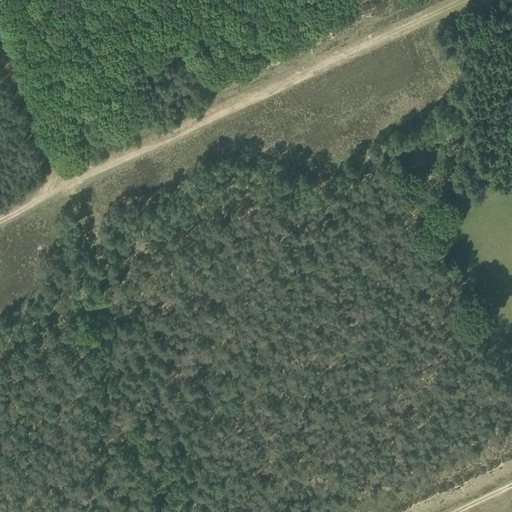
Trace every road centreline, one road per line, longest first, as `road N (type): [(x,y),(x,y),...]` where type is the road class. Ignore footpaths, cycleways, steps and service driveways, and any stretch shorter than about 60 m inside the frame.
road 1 (track): [(62,181),(461,0)]
road 2 (track): [(62,181),(208,511)]
road 3 (track): [(0,31),(62,181)]
